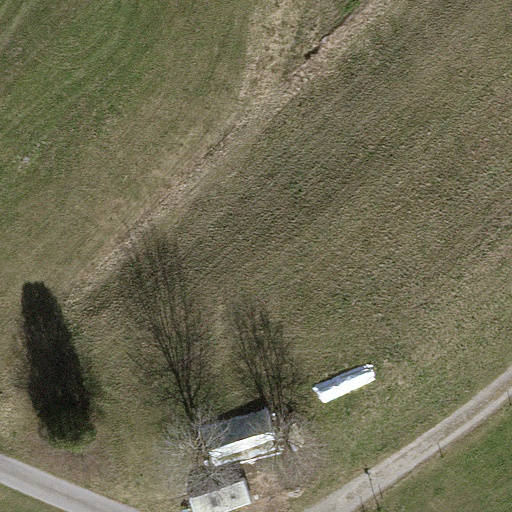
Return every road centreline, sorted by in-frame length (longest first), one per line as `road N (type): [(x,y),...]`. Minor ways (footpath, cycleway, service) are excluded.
road 1 (track): [(327,511),(511,381)]
road 2 (tertiary): [(111,511),(0,466)]
